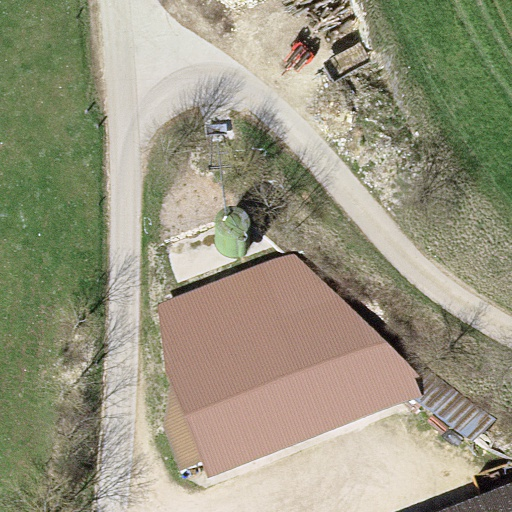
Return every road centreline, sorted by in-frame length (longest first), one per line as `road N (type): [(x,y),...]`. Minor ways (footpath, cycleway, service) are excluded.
road 1 (track): [(116,511),(131,28),(125,0)]
road 2 (track): [(511,331),(430,281),(321,165),(234,91),(131,28)]
